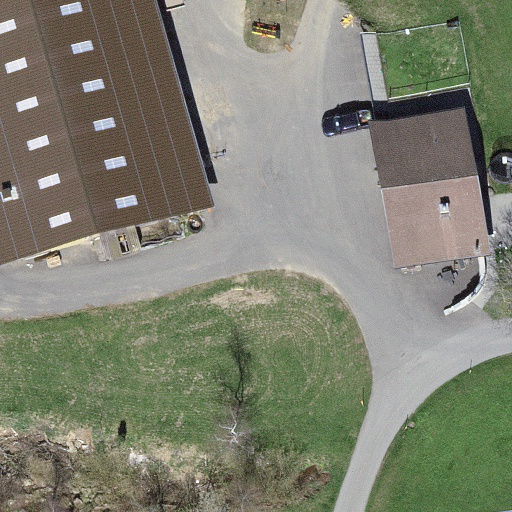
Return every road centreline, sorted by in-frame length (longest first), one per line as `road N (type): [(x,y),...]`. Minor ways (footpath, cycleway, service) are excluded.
road 1 (residential): [(352,511),(414,377),(511,342)]
road 2 (track): [(306,213),(348,0)]
